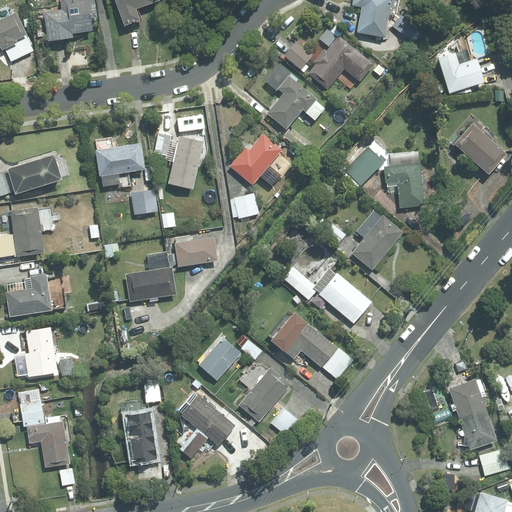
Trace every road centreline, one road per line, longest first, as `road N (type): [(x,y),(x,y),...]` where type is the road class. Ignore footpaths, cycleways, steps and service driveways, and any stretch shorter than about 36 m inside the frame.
road 1 (residential): [(263,0),(196,76),(0,107)]
road 2 (secondary): [(511,230),(414,345)]
